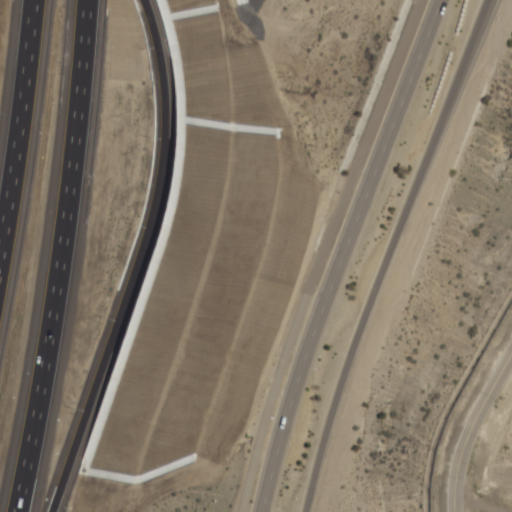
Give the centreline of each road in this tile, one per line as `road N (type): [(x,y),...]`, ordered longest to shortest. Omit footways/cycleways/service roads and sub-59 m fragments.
road 1 (secondary): [(440,0),(314,329),(262,511)]
road 2 (motorway): [(52,511),(149,250),(162,193),(164,76),(145,0)]
road 3 (motorway): [(19,511),(65,236),(88,0)]
road 4 (secondary): [(304,511),(340,384),(401,220)]
road 5 (motorway): [(32,0),(0,261)]
road 6 (secondary): [(401,220),(488,0)]
